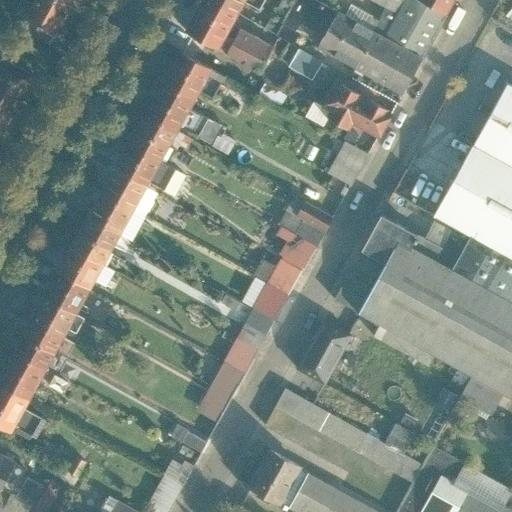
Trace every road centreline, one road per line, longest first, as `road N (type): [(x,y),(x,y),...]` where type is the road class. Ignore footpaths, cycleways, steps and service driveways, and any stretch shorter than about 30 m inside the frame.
road 1 (residential): [(475,0),(193,511)]
road 2 (residential): [(138,0),(0,249)]
